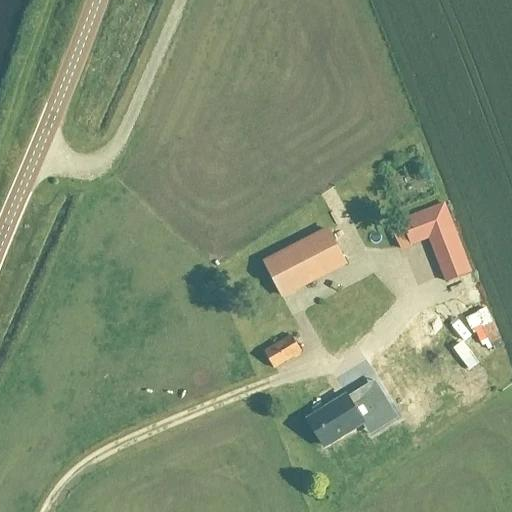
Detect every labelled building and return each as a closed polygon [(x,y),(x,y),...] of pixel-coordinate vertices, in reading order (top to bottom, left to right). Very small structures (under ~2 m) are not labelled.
[(401,218),(411,246),(429,240),(445,283),(450,280),(462,310),(482,300),(444,203),(401,218)] [(329,240),(260,267),(274,301),(343,275),(329,240)] [(480,310),(486,325),(496,321),(490,305),(480,310)] [(274,369),(301,352),(291,336),(264,353),(274,369)] [(344,395),(307,419),(326,448),(363,425),(357,416),(379,402),(389,410),(399,399),(372,374),(361,385),(363,386),(346,397),(344,395)]
